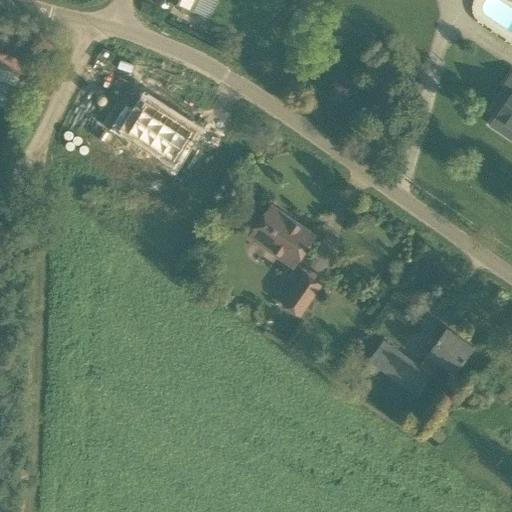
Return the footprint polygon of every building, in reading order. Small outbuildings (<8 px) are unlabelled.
[(169,0),(192,11),(197,0),(169,0)] [(309,2),(303,13),(316,21),(322,11),(309,2)] [(0,121),(11,87),(0,83),(5,68),(22,74),(30,48),(0,38),(0,121)] [(511,92),(495,118),(511,129),(511,72),(505,84),(511,88),(511,92)] [(124,100),(108,127),(157,158),(162,151),(173,159),(193,128),(190,126),(187,131),(167,118),(170,113),(146,99),(139,109),(124,100)] [(316,236),(270,205),(248,237),(294,268),(316,236)] [(299,317),(321,285),(304,274),(283,306),(299,317)] [(368,360),(370,361),(364,370),(374,376),(380,368),(417,396),(431,376),(430,375),(438,363),(455,375),(474,349),(446,329),(427,355),(419,367),(383,341),(368,360)]
